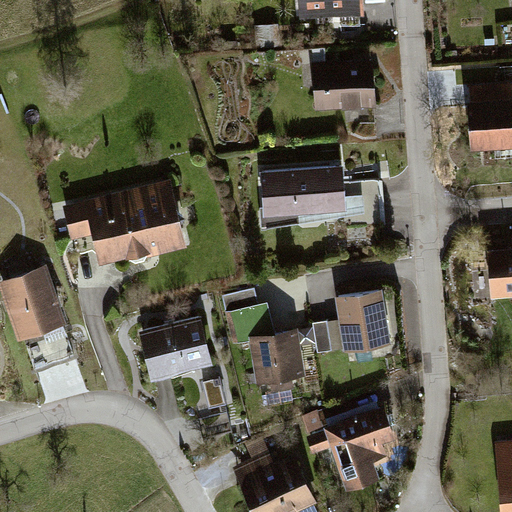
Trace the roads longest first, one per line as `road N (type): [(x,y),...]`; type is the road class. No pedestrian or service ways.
road 1 (residential): [(422,511),(440,393),(425,214)]
road 2 (residential): [(0,436),(75,413),(115,415),(151,435),(200,511)]
road 3 (residential): [(425,214),(413,0)]
